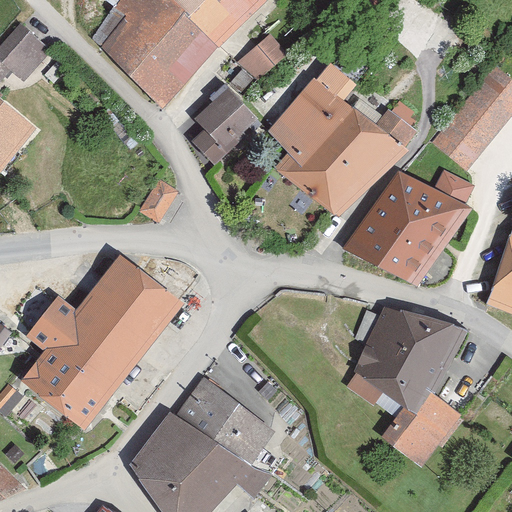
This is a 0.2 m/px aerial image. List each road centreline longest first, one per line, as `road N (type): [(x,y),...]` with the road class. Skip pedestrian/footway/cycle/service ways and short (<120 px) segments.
road 1 (residential): [(511,345),(456,312),(232,263)]
road 2 (residential): [(102,472),(210,346),(229,304),(232,263)]
road 3 (residential): [(232,263),(132,238),(0,248)]
